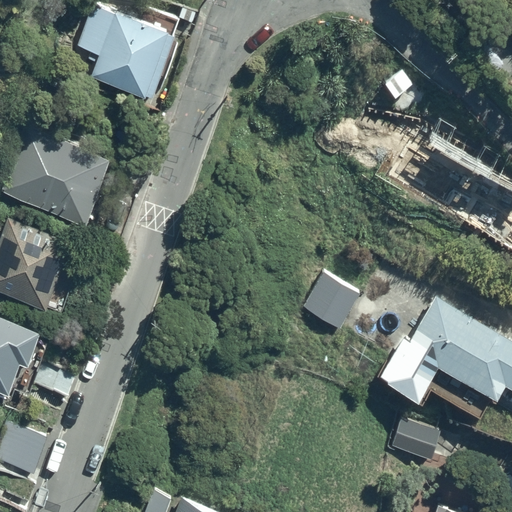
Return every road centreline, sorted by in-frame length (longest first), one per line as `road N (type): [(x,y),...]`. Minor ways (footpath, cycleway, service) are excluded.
road 1 (residential): [(259,0),(208,84),(52,511)]
road 2 (residential): [(356,0),(424,53),(511,142)]
